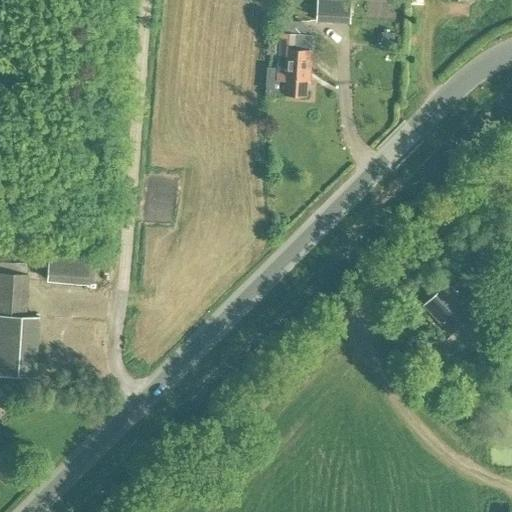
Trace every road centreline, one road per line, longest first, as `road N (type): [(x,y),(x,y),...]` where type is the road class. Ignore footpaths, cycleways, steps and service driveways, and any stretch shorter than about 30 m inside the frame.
road 1 (secondary): [(130,409),(486,71),(511,57)]
road 2 (unclassified): [(145,511),(511,148)]
road 3 (unclassified): [(130,409),(115,362),(147,0)]
road 4 (secondary): [(26,511),(130,409)]
